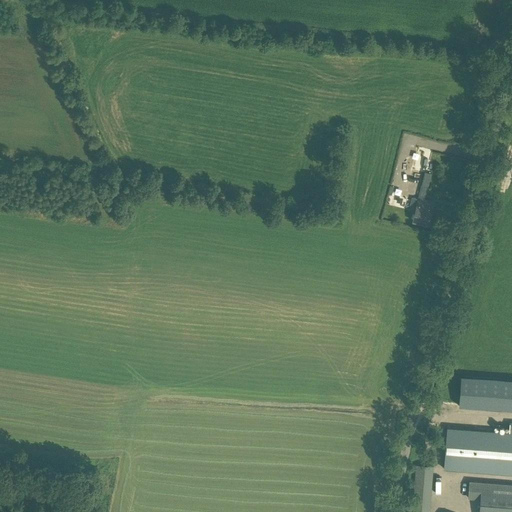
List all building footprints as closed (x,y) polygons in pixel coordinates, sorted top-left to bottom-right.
[(427,225),(433,202),(418,198),(412,221),(427,225)] [(511,379),(461,376),(459,406),(497,409),(511,409),(511,379)] [(511,474),(511,432),(447,428),(444,469),(511,474)] [(412,511),(429,511),(433,466),(416,465),(412,511)] [(511,511),(511,483),(471,480),(470,496),(480,496),(478,511),(511,511)]
